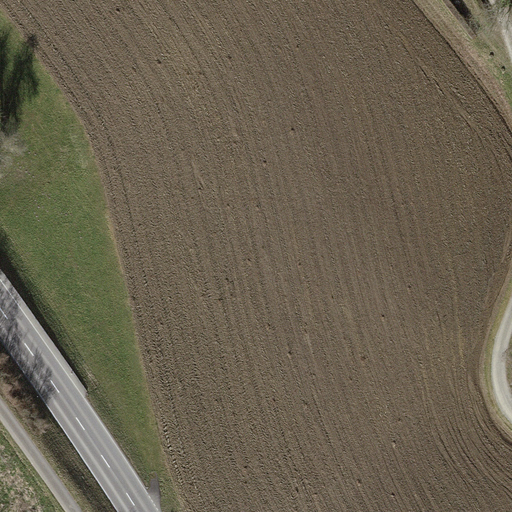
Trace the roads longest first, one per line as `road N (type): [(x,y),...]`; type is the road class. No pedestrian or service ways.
road 1 (primary): [(0,307),(138,511)]
road 2 (track): [(0,411),(71,511)]
